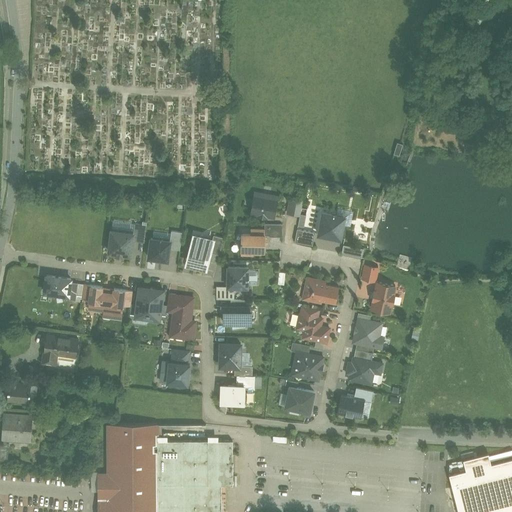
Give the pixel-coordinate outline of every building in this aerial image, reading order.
[(278,196),(254,191),(251,212),(259,213),(258,215),(266,217),(266,215),(274,216),(278,196)] [(332,213),(323,212),(319,233),(340,238),(344,216),(335,214),(336,213),(332,212),(332,213)] [(147,224),(135,222),(133,232),(132,240),(144,242),(147,224)] [(282,223),(264,223),(264,229),(265,229),(265,234),(269,234),(269,235),(282,236),(282,223)] [(264,229),(251,228),(251,234),(241,233),(241,250),(253,250),(253,252),(261,253),(261,250),(265,250),(265,234),(265,229),(264,229)] [(315,231),(297,228),(295,241),(312,244),(315,231)] [(182,231),(171,229),(170,240),(171,240),(169,247),(180,249),(182,231)] [(133,232),(112,230),(109,251),(131,254),(132,240),(133,232)] [(224,236),(214,234),(212,238),(213,238),(210,251),(219,254),(224,236)] [(199,244),(192,242),(189,255),(196,257),(194,264),(206,267),(207,261),(210,251),(213,238),(212,238),(201,235),(199,244)] [(170,240),(151,237),(149,257),(168,259),(169,247),(171,240),(170,240)] [(344,253),(365,257),(367,247),(346,243),(344,253)] [(378,266),(365,263),(362,278),(375,280),(378,266)] [(248,266),(228,266),(228,286),(230,286),(247,286),(248,266)] [(71,278),(47,275),(45,289),(53,290),(52,293),(69,295),(71,282),(71,278)] [(326,280),(307,276),(302,298),(321,302),(322,299),(336,302),(339,286),(326,283),(326,280)] [(395,284),(377,281),(375,290),(374,290),(372,298),(374,299),(372,308),(389,312),(391,302),(393,303),(395,294),(393,294),(395,284)] [(69,299),(75,300),(77,283),(71,282),(69,295),(69,299)] [(91,285),(84,284),(82,299),(89,300),(91,285)] [(114,289),(102,287),(102,286),(91,285),(89,300),(89,301),(95,302),(94,309),(111,312),(110,317),(121,318),(123,304),(125,290),(125,289),(114,288),(114,289)] [(163,289),(140,286),(137,304),(136,315),(148,317),(149,314),(160,315),(161,303),(163,289)] [(228,286),(216,286),(217,298),(225,298),(225,291),(229,291),(230,286),(228,286)] [(133,291),(125,290),(123,304),(131,305),(133,291)] [(177,293),(169,292),(167,304),(167,310),(174,311),(176,294),(177,294),(177,293)] [(177,294),(176,294),(174,311),(171,331),(184,333),(183,337),(193,338),(195,323),(190,322),(194,296),(177,294)] [(231,305),(224,305),(223,322),(245,318),(245,322),(251,322),(251,305),(249,305),(231,305)] [(320,308),(302,305),(300,313),(318,316),(320,308)] [(300,313),(297,327),(305,329),(304,332),(312,334),(311,338),(326,342),(329,327),(321,325),(322,317),(318,316),(300,313)] [(381,322),(359,318),(354,341),(357,342),(374,345),(381,347),(383,337),(379,336),(381,322)] [(77,338),(47,334),(43,362),(44,359),(55,360),(56,353),(75,355),(75,356),(76,356),(78,338),(77,338)] [(241,343),(221,342),(220,365),(235,365),(240,366),(240,365),(241,343)] [(310,345),(292,342),(291,350),(297,351),(308,353),(310,345)] [(374,345),(357,342),(355,348),(373,352),(374,345)] [(190,350),(172,348),(171,362),(188,364),(190,350)] [(373,352),(355,348),(354,356),(371,360),(373,352)] [(308,353),(297,351),(295,360),(300,361),(297,373),(309,376),(308,377),(318,380),(320,372),(321,372),(323,364),(322,364),(323,356),(308,353)] [(354,356),(353,356),(352,362),(348,361),(346,372),(350,373),(348,379),(371,384),(374,372),(380,373),(383,362),(371,360),(354,356)] [(171,362),(162,361),(161,371),(168,372),(167,382),(187,384),(190,364),(188,364),(171,362)] [(43,368),(27,365),(26,372),(42,374),(43,368)] [(253,365),(240,365),(240,366),(235,365),(234,374),(252,375),(253,365)] [(30,384),(9,382),(7,400),(22,401),(22,402),(27,402),(29,402),(30,393),(36,393),(37,385),(30,384)] [(245,386),(221,385),(220,401),(229,401),(229,402),(237,403),(237,399),(246,399),(246,390),(245,390),(245,386)] [(314,391),(290,386),(285,406),(310,412),(314,391)] [(372,399),(373,391),(356,388),(354,396),(366,398),(372,399)] [(337,412),(362,418),(366,398),(354,396),(341,393),(337,412)] [(30,417),(6,415),(4,447),(8,447),(8,445),(8,438),(29,440),(30,417)] [(157,424),(108,425),(108,474),(98,474),(98,510),(99,510),(98,511),(157,511),(157,441),(158,441),(158,435),(157,424)] [(158,441),(157,441),(157,511),(221,511),(221,486),(233,486),(233,440),(158,441)] [(489,452),(464,459),(466,470),(449,474),(458,511),(508,511),(511,511),(511,457),(491,463),(489,452)]
